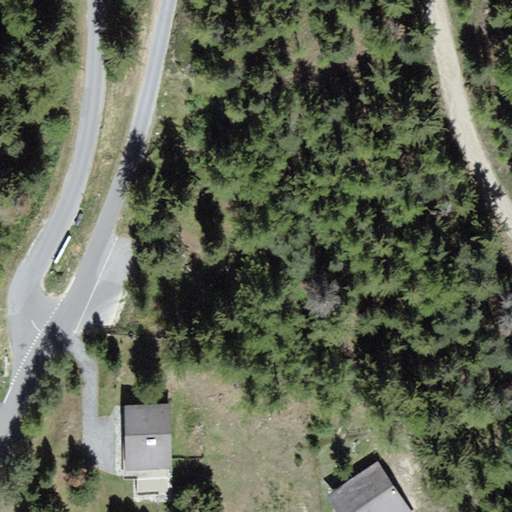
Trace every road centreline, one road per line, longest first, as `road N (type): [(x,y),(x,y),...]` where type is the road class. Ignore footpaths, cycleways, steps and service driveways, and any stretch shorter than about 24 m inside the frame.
road 1 (unclassified): [(101,0),(91,160),(27,289),(32,382)]
road 2 (unclassified): [(173,0),(124,185),(55,340)]
road 3 (track): [(437,0),(441,89),(511,223)]
